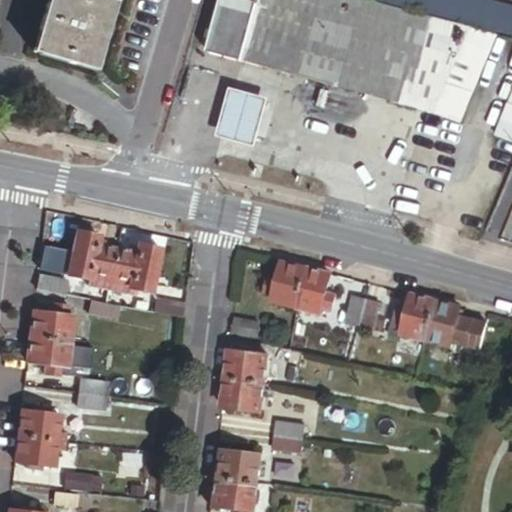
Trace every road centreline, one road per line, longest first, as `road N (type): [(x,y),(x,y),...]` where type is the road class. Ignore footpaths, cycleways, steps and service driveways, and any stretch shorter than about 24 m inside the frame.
road 1 (residential): [(222,213),(185,511)]
road 2 (primary): [(511,286),(222,213)]
road 3 (primary): [(222,213),(13,168)]
